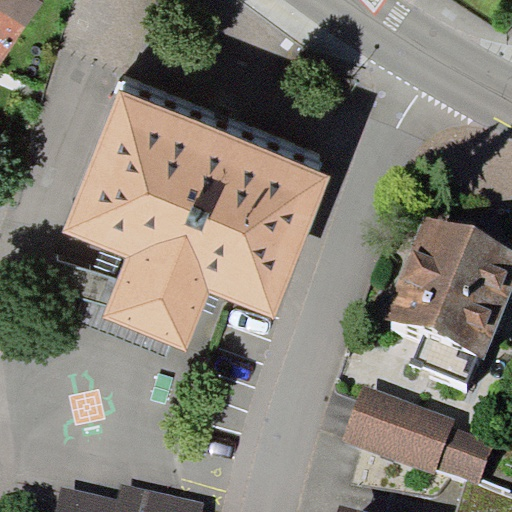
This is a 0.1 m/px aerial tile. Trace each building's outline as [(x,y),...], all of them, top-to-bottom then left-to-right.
[(0,0),(0,61),(36,0),(0,0)] [(331,176),(121,90),(66,233),(125,257),(101,318),(183,350),(209,291),(273,317),(331,176)] [(511,244),(426,210),(384,313),(485,354),(511,288),(511,244)] [(455,417),(365,384),(344,442),(434,475),(437,468),(468,479),(478,483),(494,440),(452,425),(455,417)] [(468,479),(457,511),(511,511),(511,495),(478,483),(468,479)] [(202,511),(205,499),(121,482),(118,498),(62,486),(56,511),(202,511)]
